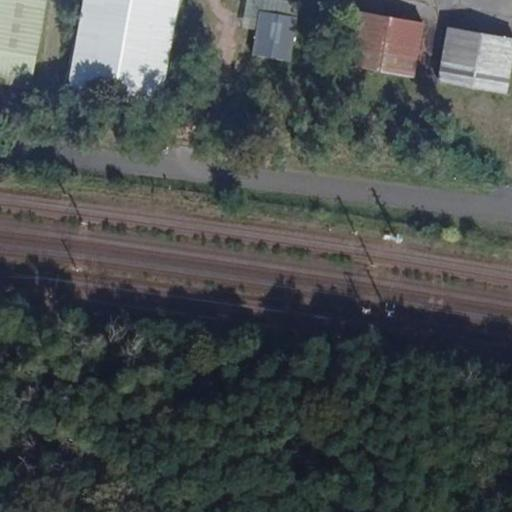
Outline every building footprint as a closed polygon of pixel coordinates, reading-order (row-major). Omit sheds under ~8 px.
[(0,0),(0,81),(29,87),(44,0),(0,0)] [(160,108),(177,0),(81,0),(65,91),(160,108)] [(258,11),(257,16),(251,55),(288,61),(292,30),(294,16),(258,11)] [(414,75),(417,60),(422,22),(352,11),(348,36),(346,50),(343,65),(414,77),(414,75)] [(511,38),(445,27),(438,67),(435,82),(506,94),(507,92),(511,60),(511,38)]
